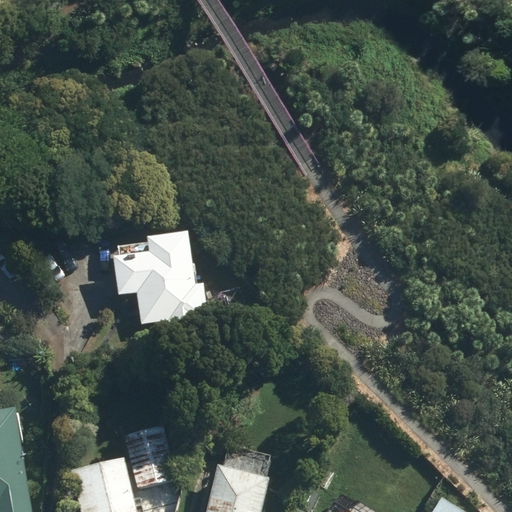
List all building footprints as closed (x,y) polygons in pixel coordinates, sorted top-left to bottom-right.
[(119,261),(112,262),(117,302),(136,299),(141,329),(167,326),(171,353),(210,348),(202,288),(195,288),(188,238),(147,243),(147,246),(118,250),(119,261)] [(164,431),(126,441),(138,492),(177,483),(164,431)] [(262,511),(269,484),(266,483),(271,459),(228,449),(222,473),(218,472),(208,511),(262,511)] [(31,511),(22,452),(0,455),(0,511),(31,511)] [(136,511),(123,463),(70,477),(79,511),(136,511)] [(461,511),(442,500),(434,511),(461,511)]
